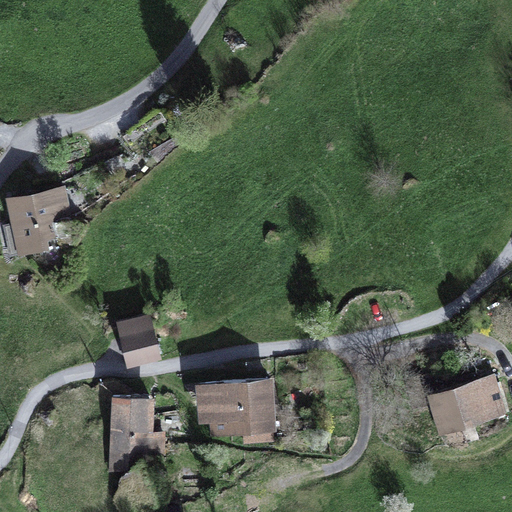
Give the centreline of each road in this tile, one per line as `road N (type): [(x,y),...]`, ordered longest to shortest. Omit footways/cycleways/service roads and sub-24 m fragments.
road 1 (unclassified): [(0,174),(29,140),(148,89),(218,0)]
road 2 (residential): [(150,369),(65,376),(43,388),(0,461)]
road 3 (track): [(367,418),(443,452),(474,451),(511,431)]
